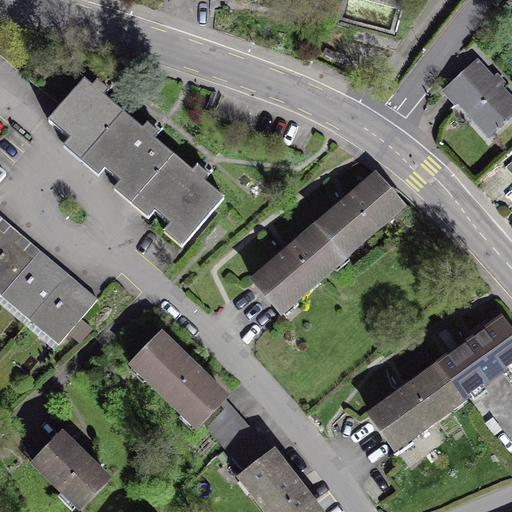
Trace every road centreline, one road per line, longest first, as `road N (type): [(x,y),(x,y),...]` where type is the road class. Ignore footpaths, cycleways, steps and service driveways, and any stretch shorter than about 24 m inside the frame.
road 1 (tertiary): [(378,135),(292,90),(8,0)]
road 2 (residential): [(105,243),(230,352),(360,511)]
road 3 (residential): [(105,243),(91,260),(19,201),(51,162),(123,221)]
road 4 (tertiary): [(511,268),(378,135)]
road 5 (residential): [(378,135),(487,0)]
